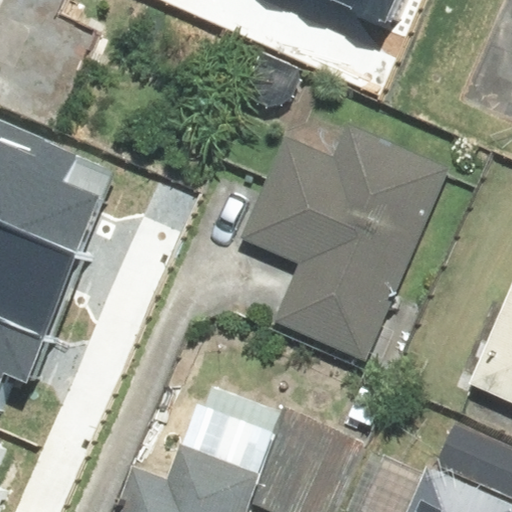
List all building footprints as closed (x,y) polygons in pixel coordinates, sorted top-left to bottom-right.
[(355,0),(389,14),(394,0),(355,0)] [(284,316),(386,360),(470,163),(367,120),(354,151),(299,128),(255,231),(310,255),(284,316)] [(0,125),(0,221),(81,257),(117,177),(0,125)] [(0,221),(0,320),(44,340),(81,257),(0,221)] [(0,393),(7,378),(24,385),(44,340),(0,320),(0,393)] [(511,338),(496,378),(511,384),(511,338)] [(272,511),(296,447),(214,418),(195,471),(152,456),(131,511),(272,511)] [(511,511),(511,499),(449,472),(431,511),(511,511)]
